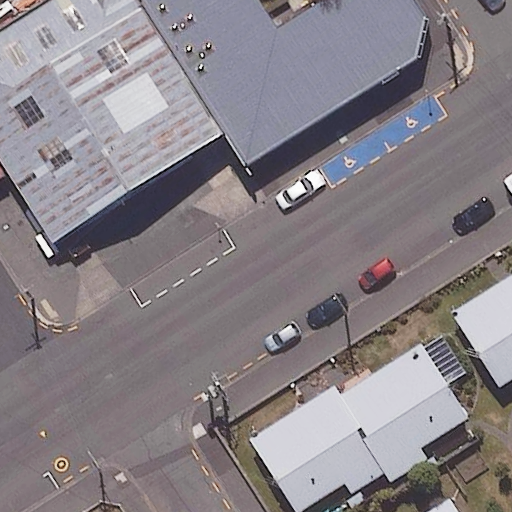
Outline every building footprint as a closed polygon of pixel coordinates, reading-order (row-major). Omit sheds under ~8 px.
[(227,137),(139,0),(48,0),(0,30),(0,160),(53,246),(227,137)] [(139,0),(227,137),(246,167),(426,55),(427,23),(412,0),(313,0),(272,26),(255,0),(139,0)] [(511,272),(449,313),(497,388),(511,378),(511,272)] [(332,385),(247,439),(293,511),(295,511),(342,483),(349,495),(382,474),(388,483),(427,458),(421,449),(468,419),(445,384),(464,372),(441,335),(422,347),(419,342),(338,394),(332,385)] [(457,511),(450,499),(430,511),(457,511)]
